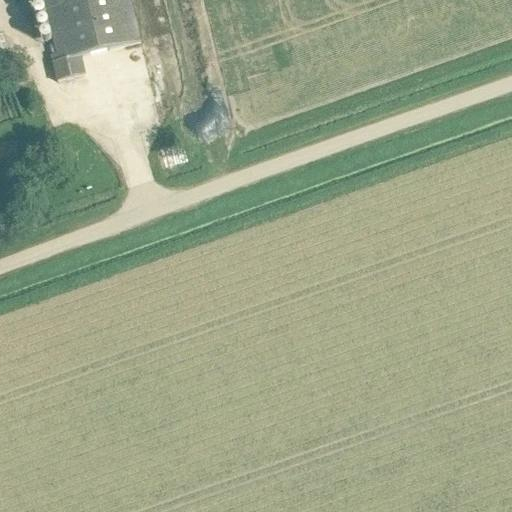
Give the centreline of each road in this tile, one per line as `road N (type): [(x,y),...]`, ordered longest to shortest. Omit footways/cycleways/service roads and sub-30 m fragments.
road 1 (unclassified): [(0,267),(511,86)]
road 2 (unknown): [(22,0),(60,73),(135,136),(154,212)]
